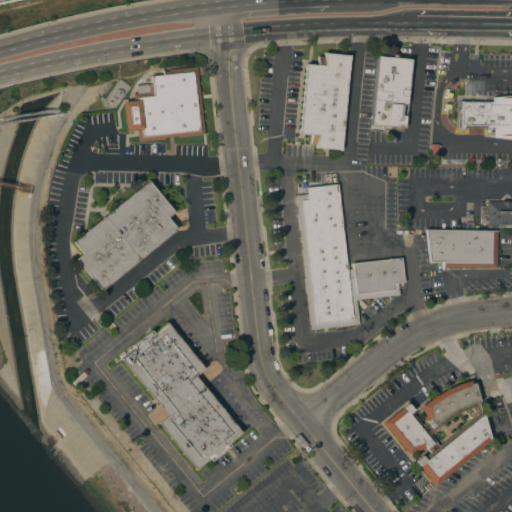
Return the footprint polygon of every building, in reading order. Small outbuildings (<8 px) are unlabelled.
[(339,150),(314,148),(315,144),(309,143),(310,134),(299,133),(305,64),(317,65),(317,56),(324,57),(324,53),(348,55),(339,150)] [(409,59),(403,129),(382,127),(381,129),(370,128),(370,125),(371,125),(376,57),(409,59)] [(203,135),(176,137),(176,136),(164,137),(164,139),(138,142),(136,130),(125,131),(122,102),(133,101),(132,94),(136,93),(135,86),(152,84),(151,76),(163,75),(163,70),(196,67),(203,135)] [(511,95),(511,139),(489,137),(489,128),(485,128),(485,126),(463,125),(463,128),(459,128),(460,102),(490,102),(491,98),(511,95)] [(147,181),(172,212),(166,218),(175,229),(100,290),(74,259),(81,253),(72,242),(147,181)] [(400,258),(403,283),(397,283),(398,295),(355,300),(358,324),(311,330),(295,195),(307,194),(306,188),(336,185),(346,270),(352,269),(351,264),(400,258)] [(511,201),(511,225),(487,225),(487,224),(479,224),(480,206),(486,206),(486,201),(511,201)] [(496,231),(495,269),(442,268),(442,262),(429,262),(425,230),(496,231)] [(202,369),(194,376),(239,433),(226,443),(229,446),(210,461),(208,458),(194,470),(157,423),(165,416),(120,360),(134,349),(131,345),(150,330),(152,333),(165,323),(202,369)] [(441,391),(468,381),(468,385),(473,383),(489,440),(433,486),(414,461),(421,456),(423,459),(429,453),(425,448),(406,454),(382,423),(407,404),(412,411),(408,414),(418,427),(425,422),(421,406),(441,391)]
